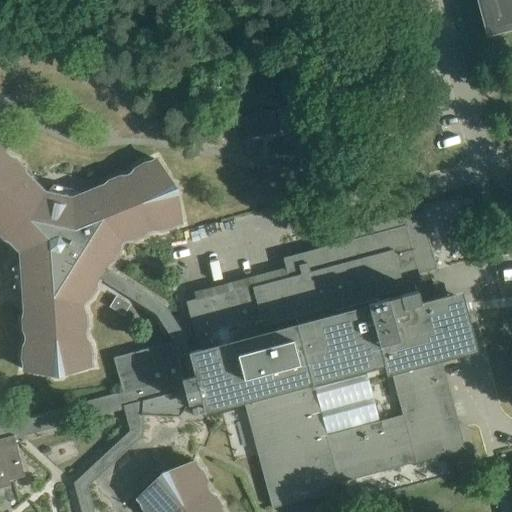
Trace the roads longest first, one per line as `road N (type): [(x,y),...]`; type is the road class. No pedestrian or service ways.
road 1 (residential): [(195,246),(486,171)]
road 2 (residential): [(511,266),(447,277),(498,435),(511,431)]
